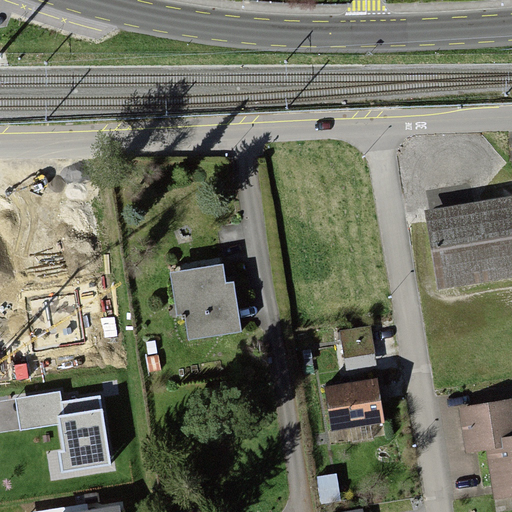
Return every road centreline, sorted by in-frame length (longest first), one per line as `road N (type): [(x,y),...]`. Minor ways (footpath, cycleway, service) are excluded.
road 1 (residential): [(378,121),(440,511)]
road 2 (unknown): [(239,129),(308,511)]
road 3 (residential): [(0,141),(378,121)]
road 4 (primary): [(369,32),(242,31),(96,2)]
road 5 (primary): [(511,27),(369,32)]
road 6 (residential): [(378,121),(511,117)]
